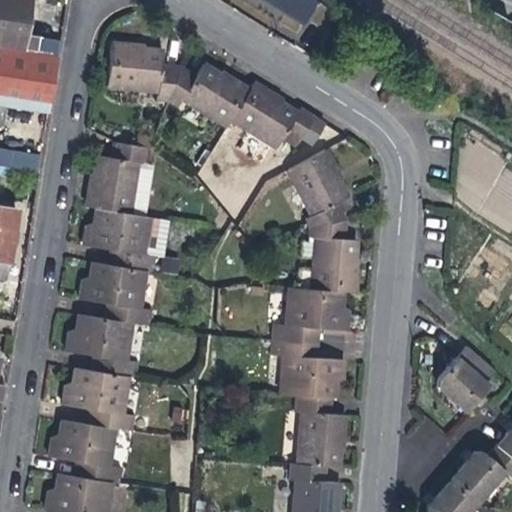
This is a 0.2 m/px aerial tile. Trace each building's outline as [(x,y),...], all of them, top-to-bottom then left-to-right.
[(25,34),(30,0),(0,0),(0,44),(58,54),(61,40),(44,37),(25,34)] [(316,0),(315,0),(265,0),(301,23),(316,0)] [(157,98),(168,100),(180,66),(161,64),(163,51),(148,49),(142,49),(142,46),(113,43),(108,87),(158,92),(157,98)] [(0,104),(49,113),(55,77),(58,54),(0,44),(0,104)] [(226,127),(230,120),(250,89),(228,75),(225,78),(216,72),(204,64),(197,76),(180,66),(168,100),(178,107),(182,100),(226,127)] [(254,82),(250,89),(230,120),(275,148),(282,137),(295,145),(313,116),(301,108),(298,112),(287,105),(281,101),(282,99),(254,82)] [(85,206),(96,207),(130,213),(139,160),(146,161),(148,147),(114,141),(112,140),(110,155),(96,153),(93,173),(90,172),(89,179),(85,206)] [(0,165),(36,171),(38,154),(16,150),(0,147),(0,165)] [(306,217),(310,227),(345,220),(335,202),(348,195),(343,185),(340,179),(341,178),(326,149),(286,169),(310,215),(306,217)] [(158,163),(146,161),(139,160),(130,213),(150,216),(158,163)] [(0,280),(4,281),(10,243),(16,209),(0,206),(0,280)] [(152,270),(154,256),(143,255),(150,216),(130,213),(96,207),(94,222),(86,226),(83,245),(86,245),(111,249),(119,251),(117,265),(147,270),(152,270)] [(168,219),(150,216),(143,255),(154,256),(161,257),(168,219)] [(343,240),(345,220),(310,227),(309,237),(315,237),(310,288),(344,291),(356,292),(359,259),(356,258),(356,249),(357,241),(343,240)] [(111,249),(108,264),(117,265),(119,251),(111,249)] [(140,308),(147,270),(117,265),(108,264),(92,261),(89,277),(82,280),(80,289),(79,298),(105,303),(114,304),(112,319),(132,322),(148,324),(151,310),(140,308)] [(342,305),(344,291),(310,288),(288,286),(285,324),(275,323),(273,340),(311,342),(312,326),(320,327),(347,330),(348,320),(348,311),(342,305)] [(105,303),(102,317),(112,319),(114,304),(105,303)] [(126,360),(132,322),(112,319),(102,317),(78,314),(76,328),(68,330),(67,340),(65,350),(93,355),(102,356),(99,371),(129,376),(134,377),(136,362),(126,360)] [(319,343),(320,327),(312,326),(311,342),(319,343)] [(279,394),(296,396),(335,399),(336,383),(343,377),(343,371),(344,360),(318,358),(310,358),(311,342),(273,340),(272,355),(282,356),(279,394)] [(318,358),(319,343),(311,342),(310,358),(318,358)] [(430,384),(465,413),(489,384),(486,380),(494,370),(465,345),(449,362),(430,384)] [(93,355),(91,370),(99,371),(102,356),(93,355)] [(123,414),(129,376),(99,371),(91,370),(74,368),(72,381),(64,386),(62,404),(88,408),(97,410),(95,424),(115,428),(131,430),(133,416),(123,414)] [(333,417),(335,399),(296,396),(295,413),(301,414),(296,464),(329,467),(338,468),(340,446),(343,446),(344,431),(345,418),(333,417)] [(88,408),(86,423),(95,424),(97,410),(88,408)] [(109,466),(115,428),(95,424),(86,423),(61,419),(58,433),(50,438),(48,450),(48,455),(76,460),(85,461),(82,477),(112,482),(118,483),(120,467),(109,466)] [(471,511),(504,473),(511,478),(511,424),(487,454),(483,451),(470,452),(450,475),(425,504),(424,511),(471,511)] [(76,460),(73,476),(82,477),(85,461),(76,460)] [(328,483),(329,467),(296,464),(291,464),(289,481),(294,481),(292,511),(337,511),(338,496),(339,484),(328,483)] [(106,511),(112,482),(82,477),(73,476),(57,473),(55,487),(47,491),(45,500),(44,510),(56,511),(106,511)] [(205,511),(206,503),(198,502),(196,511),(205,511)]
